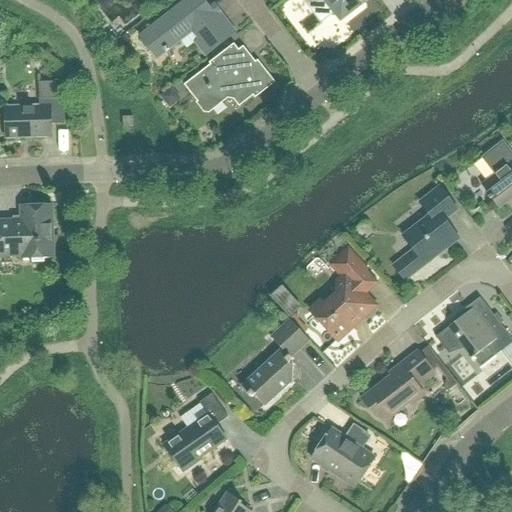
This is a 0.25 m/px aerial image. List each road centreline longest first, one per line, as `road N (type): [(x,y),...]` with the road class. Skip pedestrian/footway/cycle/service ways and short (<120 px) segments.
road 1 (residential): [(511,293),(484,260),(395,324),(271,443),(277,473),(340,511)]
road 2 (residential): [(316,94),(217,165),(0,176)]
road 3 (residential): [(316,94),(439,0)]
road 4 (tertiary): [(414,511),(511,406)]
